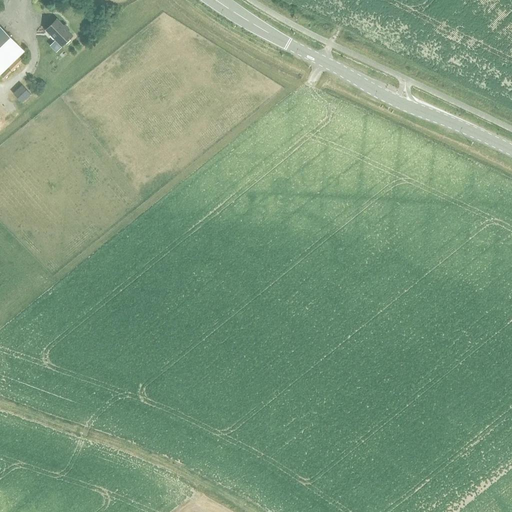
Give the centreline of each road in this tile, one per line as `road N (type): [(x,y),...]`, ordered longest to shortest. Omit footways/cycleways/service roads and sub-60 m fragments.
road 1 (secondary): [(511,150),(372,89),(214,0)]
road 2 (track): [(0,403),(164,463),(248,511)]
